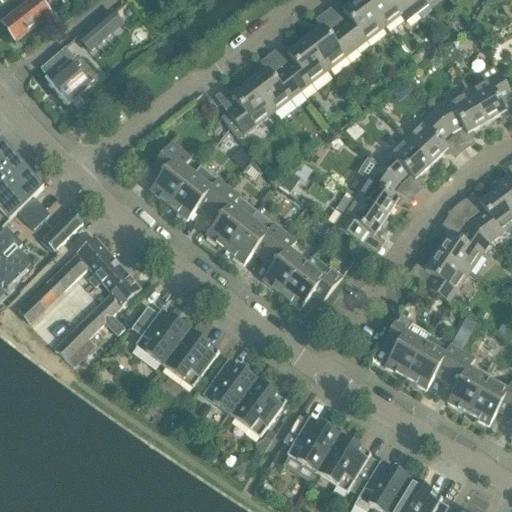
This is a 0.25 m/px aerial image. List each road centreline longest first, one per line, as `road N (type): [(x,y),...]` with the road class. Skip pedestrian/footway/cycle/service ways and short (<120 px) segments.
road 1 (residential): [(73,173),(203,290),(318,373)]
road 2 (residential): [(318,373),(449,195),(511,148)]
road 3 (residential): [(73,173),(308,0)]
road 4 (residential): [(318,373),(511,487)]
